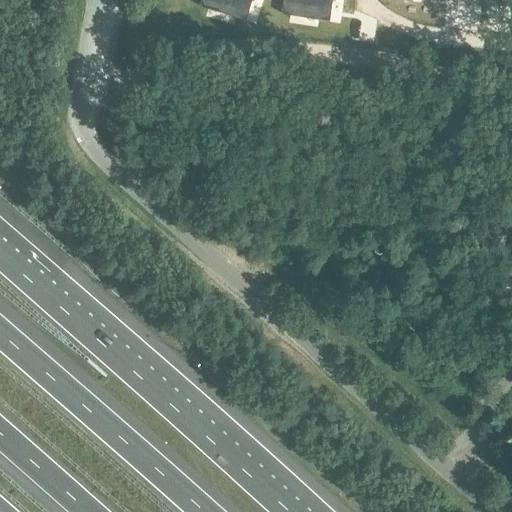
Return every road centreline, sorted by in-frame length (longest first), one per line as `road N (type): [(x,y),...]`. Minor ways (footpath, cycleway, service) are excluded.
road 1 (unclassified): [(91,0),(84,129),(121,179),(491,511)]
road 2 (motorway): [(286,511),(0,252)]
road 3 (motorway): [(204,511),(0,333)]
road 4 (unclassified): [(368,0),(399,24),(440,38),(511,44)]
